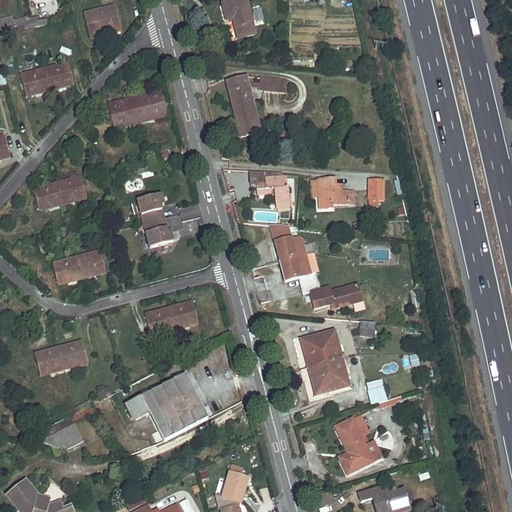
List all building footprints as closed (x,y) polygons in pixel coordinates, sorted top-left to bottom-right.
[(255,36),(246,0),(241,0),(222,5),(227,22),(233,20),(238,40),(255,36)] [(115,7),(84,15),(90,39),(101,37),(100,33),(111,30),(112,34),(121,31),(115,7)] [(45,15),(31,19),(32,24),(46,20),(45,15)] [(12,17),(0,20),(0,31),(25,25),(32,24),(31,19),(23,21),(23,19),(13,21),(12,17)] [(32,24),(33,28),(47,25),(46,20),(32,24)] [(68,64),(45,70),(49,88),(62,84),(63,88),(74,85),(68,64)] [(45,70),(21,76),(26,98),(37,95),(36,91),(49,88),(45,70)] [(246,77),(227,82),(241,138),(260,133),(249,88),(248,85),(246,77)] [(248,85),(249,88),(262,89),(262,92),(280,94),(281,81),(261,79),(260,86),(248,85)] [(160,91),(134,98),(140,121),(158,116),(159,118),(167,116),(160,91)] [(376,101),(374,93),(364,95),(366,103),(376,101)] [(134,98),(108,105),(114,130),(123,128),(123,125),(140,121),(134,98)] [(105,124),(95,125),(97,140),(107,138),(105,124)] [(5,137),(0,138),(0,158),(0,160),(10,158),(5,137)] [(170,150),(157,153),(160,164),(151,166),(153,171),(174,166),(170,150)] [(276,205),(290,204),(288,189),(284,189),(283,175),(273,174),(263,175),(263,174),(250,174),(251,189),(256,189),(256,192),(274,190),(274,194),(276,205)] [(81,177),(58,183),(62,201),(77,198),(78,201),(87,199),(81,177)] [(332,209),(332,206),(350,205),(350,204),(354,204),(353,194),(349,195),(349,193),(341,193),(341,186),(335,187),(335,180),(318,181),(319,199),(320,210),(332,209)] [(319,199),(318,181),(311,181),(312,200),(319,199)] [(384,182),(369,181),(369,201),(379,202),(384,202),(384,182)] [(58,183),(33,189),(39,211),(49,208),(48,205),(62,201),(58,183)] [(144,225),(150,248),(174,242),(171,231),(169,232),(161,234),(160,230),(168,228),(165,219),(163,209),(155,211),(154,208),(162,205),(164,205),(162,194),(138,200),(144,225)] [(105,195),(98,197),(101,209),(108,208),(105,195)] [(270,226),(274,243),(274,244),(279,242),(281,251),(277,253),(279,263),(296,258),(291,240),(288,228),(270,226)] [(69,227),(54,231),(55,235),(70,231),(69,227)] [(52,229),(38,232),(40,238),(53,235),(52,229)] [(70,231),(55,235),(56,240),(71,236),(70,231)] [(45,238),(38,240),(42,252),(49,251),(45,238)] [(296,258),(306,256),(303,241),(298,238),(291,240),(296,258)] [(100,252),(77,258),(81,275),(97,271),(97,275),(106,273),(100,252)] [(302,278),(311,275),(306,256),(296,258),(302,278)] [(77,258),(53,264),(59,285),(68,282),(67,279),(81,275),(77,258)] [(279,263),(282,273),(287,272),(289,281),(299,279),(302,278),(296,258),(279,263)] [(302,278),(299,279),(303,295),(310,294),(314,310),(330,306),(334,305),(336,310),(353,306),(363,303),(359,285),(332,292),(330,287),(320,290),(315,274),(311,275),(302,278)] [(411,308),(419,307),(418,292),(410,293),(411,308)] [(192,302),(169,308),(174,327),(189,324),(189,327),(198,324),(192,302)] [(363,303),(353,306),(355,313),(365,310),(363,303)] [(169,308),(145,314),(150,337),(159,335),(158,331),(174,327),(169,308)] [(374,338),(376,324),(361,322),(359,336),(374,338)] [(301,341),(308,369),(342,360),(335,332),(301,341)] [(8,335),(0,343),(0,349),(0,350),(11,338),(8,335)] [(82,341),(59,348),(64,366),(80,362),(81,366),(88,364),(82,341)] [(195,347),(181,354),(183,358),(197,351),(195,347)] [(59,348),(35,354),(40,376),(50,374),(49,370),(64,366),(59,348)] [(403,356),(406,370),(420,367),(417,353),(403,356)] [(181,354),(168,361),(170,365),(183,358),(181,354)] [(156,356),(150,358),(154,371),(160,369),(156,356)] [(342,360),(308,369),(316,397),(350,388),(342,360)] [(187,375),(130,403),(136,415),(148,409),(150,413),(164,441),(209,419),(187,375)] [(366,385),(368,392),(383,388),(381,381),(366,385)] [(101,386),(96,387),(100,401),(105,399),(101,386)] [(383,388),(368,392),(372,407),(387,402),(383,388)] [(97,397),(77,407),(79,412),(90,406),(99,402),(97,397)] [(61,421),(37,434),(41,442),(61,445),(62,448),(83,437),(82,435),(97,427),(95,422),(92,423),(88,416),(94,414),(90,406),(79,412),(68,418),(61,421)] [(77,407),(66,413),(68,418),(79,412),(77,407)] [(148,409),(136,415),(138,419),(150,413),(148,409)] [(335,428),(345,449),(347,448),(350,453),(348,455),(351,461),(342,466),(347,477),(374,463),(382,459),(374,443),(366,447),(353,419),(335,428)] [(362,436),(365,443),(373,440),(370,433),(362,436)] [(19,437),(5,444),(8,449),(21,442),(19,437)] [(338,459),(342,466),(351,461),(348,455),(338,459)] [(244,469),(231,466),(229,473),(241,476),(244,469)] [(247,478),(229,473),(222,497),(216,495),(220,509),(221,511),(240,511),(240,509),(236,510),(234,505),(236,501),(241,502),(247,478)] [(38,496),(25,480),(7,495),(20,511),(72,511),(70,506),(62,509),(62,508),(52,511),(51,507),(43,505),(45,498),(38,496)] [(387,485),(359,492),(362,505),(373,502),(375,511),(405,511),(410,511),(404,487),(388,492),(387,485)] [(314,498),(317,508),(333,503),(331,493),(314,498)] [(47,506),(50,499),(45,498),(43,505),(51,507),(52,511),(62,508),(59,502),(47,506)]
